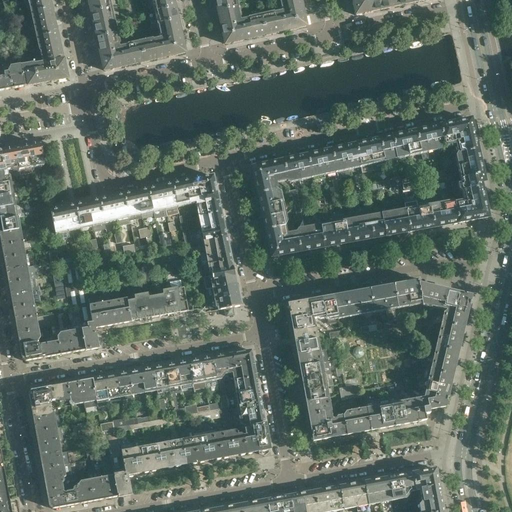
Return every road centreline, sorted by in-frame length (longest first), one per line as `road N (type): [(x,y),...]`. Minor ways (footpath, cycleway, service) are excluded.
road 1 (unclassified): [(227,159),(488,106)]
road 2 (residential): [(262,334),(6,381)]
road 3 (residential): [(505,273),(453,261),(256,296)]
road 4 (unclassified): [(87,104),(101,171),(112,181),(227,159)]
road 5 (residential): [(289,484),(458,452)]
road 6 (residential): [(126,511),(289,484)]
road 7 (residential): [(289,484),(262,334)]
road 8 (residential): [(256,296),(227,159)]
road 9 (unclassified): [(333,36),(467,8)]
road 10 (residential): [(6,381),(30,511)]
road 11 (unclassified): [(208,63),(333,36)]
road 12 (unclassified): [(84,91),(208,63)]
